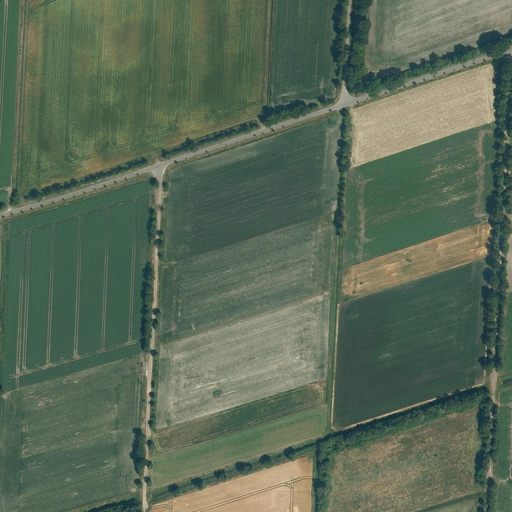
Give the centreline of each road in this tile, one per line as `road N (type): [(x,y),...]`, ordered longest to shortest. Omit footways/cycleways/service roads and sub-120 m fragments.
road 1 (unclassified): [(511,48),(0,214)]
road 2 (track): [(509,49),(486,511)]
road 3 (track): [(160,165),(143,511)]
